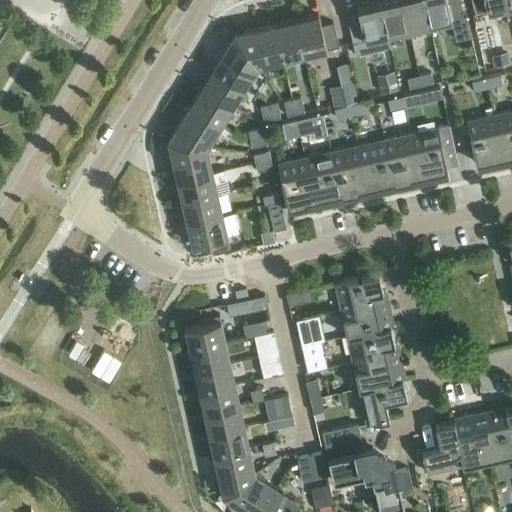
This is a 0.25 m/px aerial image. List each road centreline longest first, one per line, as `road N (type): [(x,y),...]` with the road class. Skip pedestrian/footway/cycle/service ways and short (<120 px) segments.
road 1 (residential): [(207,0),(74,213)]
road 2 (residential): [(267,262),(201,277),(162,267),(74,213)]
road 3 (residential): [(267,262),(308,444)]
road 4 (residential): [(392,233),(425,377)]
road 5 (residential): [(392,233),(267,262)]
road 6 (residential): [(511,206),(392,233)]
